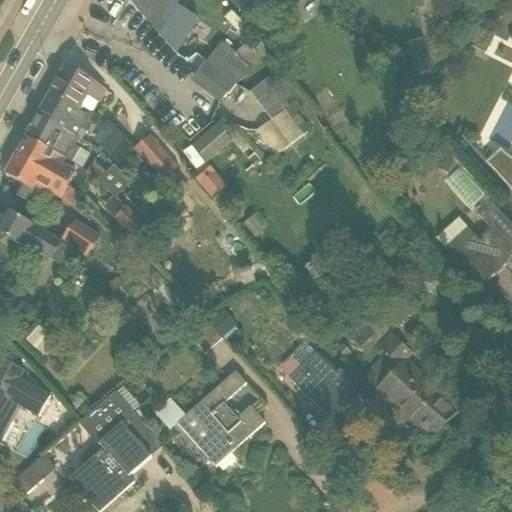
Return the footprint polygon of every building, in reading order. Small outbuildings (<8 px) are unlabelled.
[(128,0),(129,0),(176,54),(200,20),(177,6),(180,0),(128,0)] [(267,7),(260,0),(255,0),(245,10),(254,20),(267,7)] [(480,51),(489,33),(474,26),(465,44),(480,51)] [(244,65),(263,46),(255,37),(237,54),(236,56),(244,65)] [(423,37),(403,44),(413,76),(433,70),(423,37)] [(271,55),(263,46),(244,65),(236,56),(237,54),(222,43),(206,63),(236,86),(271,55)] [(214,98),(221,89),(229,95),(236,86),(206,63),(205,62),(198,71),(207,79),(200,88),(214,98)] [(76,110),(78,106),(91,114),(97,103),(102,106),(105,100),(102,98),(106,91),(92,82),(93,80),(66,65),(50,95),(76,110)] [(270,79),(250,93),(270,122),(290,108),(270,79)] [(77,138),(82,129),(87,132),(94,120),(76,110),(50,95),(42,108),(55,115),(50,124),(77,138)] [(25,138),(54,154),(65,160),(65,159),(71,162),(79,147),(76,145),(79,139),(77,138),(50,124),(55,115),(42,108),(25,138)] [(197,171),(205,164),(206,166),(208,164),(233,142),(226,133),(230,130),(222,121),(191,147),(192,148),(185,153),(197,171)] [(399,126),(379,146),(391,158),(393,156),(399,161),(407,153),(402,149),(412,139),(399,126)] [(103,150),(124,171),(136,155),(116,133),(103,150)] [(134,151),(164,183),(180,201),(191,191),(175,173),(179,170),(149,137),(134,151)] [(511,140),(508,148),(488,137),(479,155),(511,191),(511,140)] [(15,156),(68,186),(75,174),(51,160),(54,154),(25,138),(15,156)] [(449,174),(456,152),(439,146),(431,168),(449,174)] [(15,156),(5,175),(24,185),(18,196),(32,204),(45,197),(48,191),(75,207),(82,195),(67,187),(68,186),(15,156)] [(99,182),(106,175),(107,173),(96,163),(88,172),(99,182)] [(215,173),(201,185),(213,199),(226,188),(215,173)] [(180,205),(175,199),(172,197),(168,200),(168,212),(170,215),(180,205)] [(116,218),(115,220),(131,235),(143,222),(126,208),(125,209),(115,199),(106,209),(116,218)] [(511,226),(490,203),(483,210),(477,215),(477,216),(489,228),(477,240),(458,221),(436,241),(481,288),(507,265),(505,264),(511,257),(511,226)] [(62,243),(6,211),(0,222),(0,234),(22,247),(23,244),(66,269),(76,252),(62,243)] [(74,221),(62,242),(88,257),(100,237),(74,221)] [(398,240),(391,233),(379,243),(386,250),(398,240)] [(397,285),(412,263),(405,258),(390,280),(397,285)] [(254,277),(252,268),(249,269),(245,260),(236,263),(235,263),(236,266),(231,268),(235,283),(241,281),(241,284),(245,286),(256,283),(254,277)] [(118,277),(107,287),(114,294),(124,284),(118,277)] [(222,338),(233,330),(219,314),(209,323),(222,338)] [(222,339),(210,325),(203,318),(187,332),(206,354),(223,340),(222,339)] [(345,335),(360,351),(377,335),(363,319),(345,335)] [(57,341),(39,327),(25,344),(43,358),(57,341)] [(384,355),(362,377),(429,443),(460,412),(408,359),(412,355),(390,335),(377,347),(384,355)] [(0,345),(0,352),(7,357),(13,346),(3,340),(0,345)] [(344,357),(350,352),(342,343),(336,348),(344,357)] [(361,394),(340,373),(338,375),(316,354),(290,381),(324,414),(331,407),(340,416),(361,394)] [(24,372),(0,358),(0,441),(2,443),(14,419),(7,415),(4,407),(8,400),(21,407),(39,418),(51,397),(20,380),(24,372)] [(225,404),(247,385),(236,372),(178,424),(216,468),(266,424),(251,407),(238,419),(225,404)] [(81,424),(104,450),(70,480),(97,511),(102,511),(135,484),(130,478),(152,458),(122,424),(134,414),(133,413),(116,393),(81,424)] [(467,445),(479,429),(486,421),(472,410),(453,434),(467,445)] [(136,439),(152,456),(161,448),(145,431),(136,439)] [(43,457),(32,467),(15,482),(27,496),(55,471),(43,457)]
